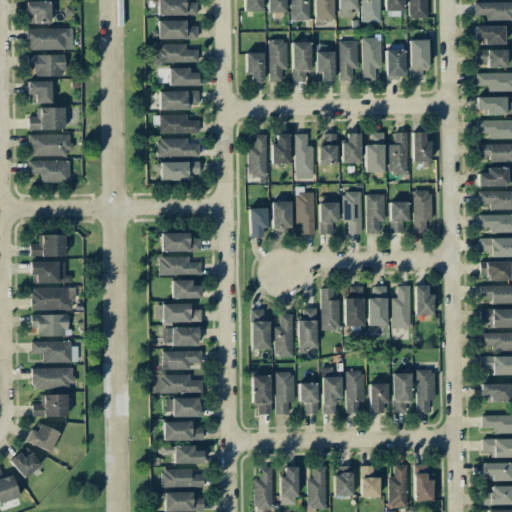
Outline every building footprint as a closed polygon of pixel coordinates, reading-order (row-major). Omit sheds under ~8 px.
[(196,3),(186,2),(186,0),(156,0),(156,15),(195,15),(196,3)] [(307,0),(289,0),(290,20),(308,20),(307,0)] [(378,0),(359,0),(360,22),(379,22),(378,0)] [(51,24),(50,1),(25,1),(26,24),(51,24)] [(485,21),(511,19),(511,1),(472,2),(473,15),(485,15),(485,21)] [(195,26),(184,26),(184,20),(154,21),(155,39),(195,38),(195,26)] [(503,43),(503,25),(473,26),(473,43),(503,43)] [(71,28),(25,28),(26,50),(71,49),(71,28)] [(361,80),(374,80),(373,68),(380,68),(379,37),(360,37),(361,80)] [(267,40),(268,82),(280,81),(280,69),(286,69),(285,39),(267,40)] [(427,67),(426,39),(408,40),(408,79),(421,79),(421,68),(427,67)] [(356,40),(337,41),(338,80),(351,80),(350,68),(356,68),(356,40)] [(291,82),(309,81),(308,41),(290,42),(291,82)] [(155,44),(155,62),(196,62),(196,49),(184,50),(184,44),(155,44)] [(385,46),(384,78),(403,78),(403,46),(385,46)] [(315,72),(320,72),(320,80),(333,80),(332,47),(314,47),(315,72)] [(505,66),(505,49),(474,50),(474,67),(505,66)] [(262,52),(244,53),(244,73),(249,73),(249,82),(263,81),(262,52)] [(62,54),(26,55),(26,68),(32,68),(32,76),(62,76),(62,54)] [(167,86),(196,85),(196,72),(187,73),(187,67),(167,68),(167,86)] [(511,72),(474,73),(474,86),(487,86),(487,92),(511,91),(511,72)] [(49,81),(27,81),(27,103),(49,103),(49,81)] [(157,91),(158,110),(186,109),(186,103),(197,103),(197,90),(157,91)] [(475,97),(474,110),(482,110),(482,115),(511,114),(511,102),(504,102),(504,97),(475,97)] [(26,130),(62,129),(62,107),(36,108),(36,117),(26,117),(26,130)] [(185,114),(151,115),(151,124),(158,124),(158,133),(197,133),(197,120),(185,120),(185,114)] [(487,139),(511,138),(511,119),(474,120),(475,133),(487,133),(487,139)] [(382,132),(368,133),(368,144),(363,145),(364,172),(383,172),(382,132)] [(411,162),(421,161),(421,167),(429,167),(429,141),(423,141),(423,132),(410,132),(411,162)] [(312,146),(306,146),(305,133),(293,134),(293,178),(312,178),(312,146)] [(334,165),(335,133),(318,133),(318,165),(334,165)] [(340,163),(358,162),(358,133),(345,133),(345,142),(340,142),(340,163)] [(405,174),(405,133),(393,133),(392,144),(387,144),(387,174),(405,174)] [(27,135),(28,156),(68,155),(67,134),(27,135)] [(246,176),(264,177),(265,134),(252,134),(252,146),(246,146),(246,176)] [(288,163),(288,134),(275,134),(275,143),(269,144),(270,163),(288,163)] [(197,156),(197,144),(185,144),(185,138),(155,139),(156,157),(197,156)] [(511,143),(475,144),(475,157),(487,157),(487,162),(511,161),(511,143)] [(27,161),(27,174),(39,174),(39,183),(67,182),(67,160),(27,161)] [(188,180),(188,174),(198,174),(198,161),(158,162),(158,181),(188,180)] [(505,167),(485,167),(485,173),(475,173),(476,186),(505,185),(505,167)] [(312,192),(303,192),(303,186),(293,187),(294,223),(300,223),(300,234),(313,234),(312,192)] [(430,220),(429,190),(411,190),(412,233),(424,233),(424,221),(430,220)] [(511,190),(475,191),(476,204),(488,204),(488,210),(511,209),(511,190)] [(359,192),(340,192),(341,222),(347,222),(347,234),(360,233),(359,192)] [(364,194),(365,234),(378,234),(377,221),(383,221),(383,194),(364,194)] [(289,201),(270,201),(270,230),(289,230),(289,201)] [(407,221),(407,201),(388,202),(389,233),(401,232),(401,221),(407,221)] [(331,234),(331,222),(336,222),(336,202),(317,203),(318,234),(331,234)] [(248,238),(265,237),(264,208),(247,208),(248,238)] [(511,215),(476,215),(476,227),(488,228),(488,232),(511,232),(511,215)] [(159,251),(199,251),(199,239),(189,239),(189,233),(159,232),(159,251)] [(63,234),(40,234),(40,244),(28,244),(28,256),(63,256),(63,234)] [(511,256),(511,238),(477,237),(477,251),(485,251),(485,256),(511,256)] [(157,257),(157,275),(199,274),(199,262),(187,262),(187,256),(157,257)] [(28,261),(28,275),(34,275),(34,283),(69,283),(68,275),(63,275),(63,261),(28,261)] [(485,280),(507,280),(507,262),(477,261),(477,275),(485,275),(485,280)] [(170,280),(170,298),(200,298),(199,285),(190,285),(189,280),(170,280)] [(431,315),(431,294),(426,294),(425,285),(413,285),(413,315),(431,315)] [(511,285),(478,285),(478,298),(490,298),(490,303),(511,303),(511,285)] [(343,326),(362,326),(361,286),(348,286),(348,297),(342,297),(343,326)] [(366,298),(367,326),(385,325),(384,286),(371,286),(372,298),(366,298)] [(408,286),(395,286),(395,298),(389,298),(390,328),(409,328),(408,286)] [(72,287),(29,288),(29,310),(72,309),(72,287)] [(320,330),(338,330),(337,300),(331,300),(331,288),(318,288),(320,330)] [(160,322),(199,322),(199,309),(191,309),(191,303),(160,304),(160,322)] [(296,347),(314,347),(315,308),(301,308),(301,320),(296,320),(296,347)] [(511,308),(478,309),(478,322),(487,322),(487,328),(511,327),(511,308)] [(249,349),(268,348),(268,321),(262,321),(261,309),(248,309),(249,349)] [(29,314),(29,327),(36,327),(36,336),(67,335),(67,314),(29,314)] [(291,314),(278,314),(278,326),(273,326),(272,355),(291,356),(291,314)] [(161,328),(162,345),(199,344),(198,327),(161,328)] [(511,332),(478,333),(478,345),(490,345),(490,350),(511,350),(511,332)] [(29,342),(29,354),(41,354),(41,363),(71,362),(70,348),(70,340),(29,342)] [(161,369),(188,369),(188,363),(200,363),(199,350),(161,351),(161,369)] [(511,374),(511,355),(479,356),(479,369),(491,369),(491,375),(511,374)] [(30,368),(30,389),(71,388),(71,367),(30,368)] [(334,400),(339,400),(339,376),(331,377),(331,367),(319,367),(320,414),(334,413),(334,400)] [(432,370),(414,370),(415,412),(428,411),(427,399),(433,399),(432,370)] [(344,414),(358,413),(358,401),(362,401),(361,371),(344,371),(344,414)] [(273,372),(273,414),(286,414),(286,402),(292,402),(292,372),(273,372)] [(409,373),(391,373),(391,412),(405,412),(405,401),(409,401),(409,373)] [(189,374),(159,375),(159,393),(200,392),(200,380),(189,380),(189,374)] [(269,415),(270,375),(251,375),(250,406),(256,406),(256,414),(269,415)] [(315,382),(297,383),(298,402),(302,402),(303,414),(316,413),(315,382)] [(367,383),(368,413),(381,412),(381,404),(386,404),(386,383),(367,383)] [(509,383),(479,384),(479,397),(488,396),(489,402),(509,401),(509,383)] [(30,417),(65,416),(65,394),(42,395),(42,403),(30,404),(30,417)] [(199,415),(199,398),(165,398),(165,416),(199,415)] [(492,433),(511,433),(511,415),(479,415),(479,428),(492,428),(492,433)] [(162,440),(201,440),(200,427),(192,427),(192,421),(162,422),(162,440)] [(29,429),(23,441),(49,452),(58,432),(38,424),(35,431),(29,429)] [(489,457),(511,456),(511,438),(480,439),(480,451),(489,452),(489,457)] [(201,450),(192,451),(192,445),(172,446),(172,463),(201,463),(201,450)] [(30,452),(21,457),(18,452),(8,458),(20,478),(39,466),(30,452)] [(510,463),(481,463),(481,479),(510,479),(510,463)] [(431,480),(425,480),(424,464),(411,464),(412,501),(431,501),(431,480)] [(405,465),(392,465),(392,477),(387,477),(386,507),(405,508),(405,465)] [(295,466),(283,466),(283,475),(278,475),(279,505),(295,504),(295,466)] [(306,478),(305,509),(324,509),(324,466),(311,466),(311,478),(306,478)] [(350,466),(337,466),(337,474),(332,475),(333,496),(351,495),(350,466)] [(359,497),(378,497),(377,477),(372,477),(372,466),(359,466),(359,497)] [(270,467),(258,467),(258,478),(252,479),(253,510),(271,509),(270,467)] [(189,468),(160,469),(160,487),(202,486),(202,474),(189,474),(189,468)] [(0,502),(17,497),(10,475),(1,478),(0,473),(0,502)] [(511,496),(511,486),(490,486),(490,492),(481,493),(481,505),(511,503),(511,496)] [(193,492),(162,492),(162,511),(203,511),(203,498),(193,498),(193,492)]
